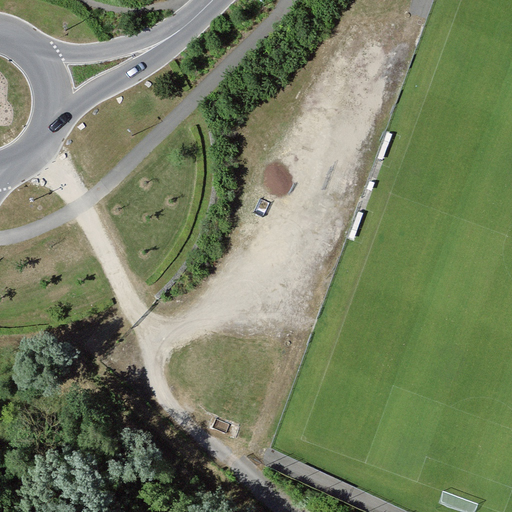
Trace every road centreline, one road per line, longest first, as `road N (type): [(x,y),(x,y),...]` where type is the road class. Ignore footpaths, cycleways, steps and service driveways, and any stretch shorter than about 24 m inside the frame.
road 1 (secondary): [(55,123),(155,57),(172,36)]
road 2 (secondary): [(172,36),(62,52),(29,43)]
